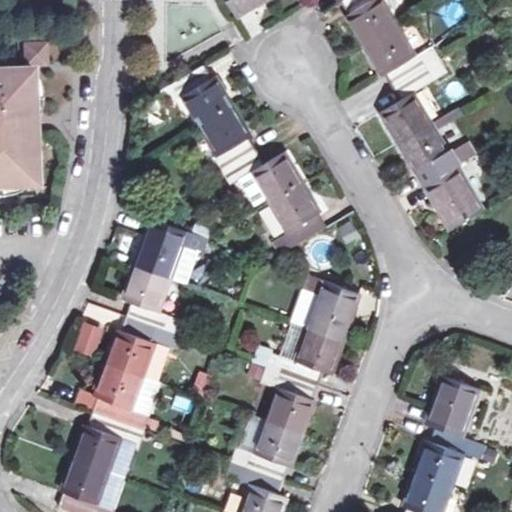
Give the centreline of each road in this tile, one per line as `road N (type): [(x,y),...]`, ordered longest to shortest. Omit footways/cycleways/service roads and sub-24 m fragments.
road 1 (residential): [(0,392),(41,332),(83,240),(101,170),(115,0)]
road 2 (residential): [(414,289),(292,59)]
road 3 (residential): [(414,289),(329,511)]
